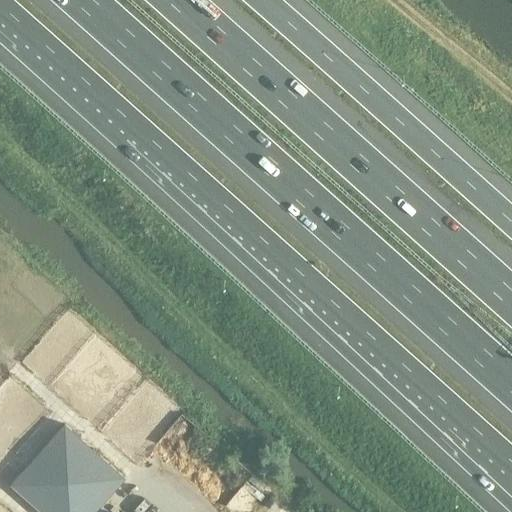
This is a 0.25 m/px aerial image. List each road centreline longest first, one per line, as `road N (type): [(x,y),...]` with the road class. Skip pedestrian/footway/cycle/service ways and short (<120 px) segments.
road 1 (motorway): [(0,11),(511,479)]
road 2 (motorway): [(77,0),(511,383)]
road 3 (motorway): [(511,300),(181,0)]
road 4 (motorway): [(511,226),(253,0)]
